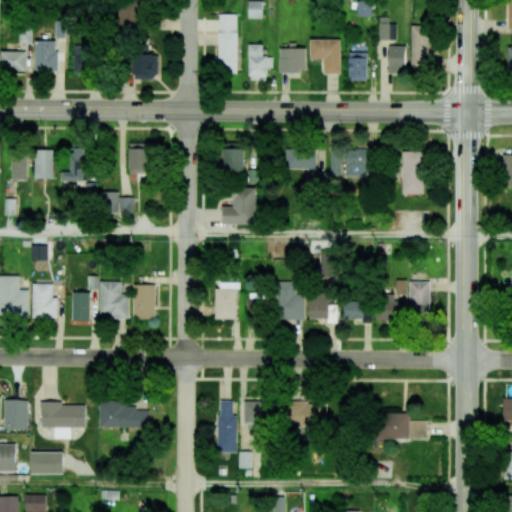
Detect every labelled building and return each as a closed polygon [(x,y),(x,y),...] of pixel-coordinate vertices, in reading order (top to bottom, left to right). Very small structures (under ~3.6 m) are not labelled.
[(262,18),(262,1),(248,0),(248,18),(262,18)] [(357,0),(357,15),(371,16),(371,0),(363,0),(357,0)] [(118,25),(141,26),(142,1),(119,1),(118,25)] [(238,14),(219,13),(218,72),(236,73),(238,14)] [(396,23),(388,23),(389,16),(379,16),(378,39),(396,40),(396,23)] [(411,67),(431,68),(432,25),(411,25),(411,67)] [(55,38),(64,38),(63,26),(55,27),(55,38)] [(340,40),(310,39),(310,59),(323,59),(323,73),(340,74),(340,40)] [(33,70),(56,71),(56,40),(34,40),(33,70)] [(262,44),(249,44),(248,80),(266,80),(266,68),(272,68),(272,56),(262,56),(262,44)] [(74,73),(90,72),(90,45),(73,45),(74,73)] [(279,71),(305,72),(306,45),(288,45),(288,48),(280,48),(279,71)] [(405,45),(388,45),(388,72),(405,72),(405,45)] [(25,51),(0,51),(1,71),(25,71),(25,51)] [(367,52),(349,52),(349,80),(367,80),(367,52)] [(158,54),(132,53),(132,78),(157,79),(158,54)] [(129,169),(148,169),(148,143),(129,143),(129,169)] [(85,181),(86,146),(70,145),(70,171),(62,171),(61,180),(85,181)] [(330,151),(330,175),(342,174),(342,170),(368,169),(368,147),(341,148),(342,151),(330,151)] [(244,149),(224,148),(223,170),(244,171),(244,149)] [(53,149),(34,149),(34,178),(53,178),(53,149)] [(315,168),(315,150),(284,151),(285,169),(315,168)] [(422,194),(423,151),(402,151),(402,194),(422,194)] [(27,153),(11,154),(12,180),(28,180),(27,153)] [(511,185),(511,153),(502,154),(503,186),(511,185)] [(97,182),(85,182),(85,194),(97,195),(97,182)] [(223,206),(222,224),(255,224),(255,187),(232,187),(232,206),(223,206)] [(118,212),(118,191),(99,191),(100,212),(118,212)] [(119,212),(134,213),(134,197),(119,197),(119,212)] [(4,214),(14,214),(15,198),(5,198),(4,214)] [(332,255),(318,256),(319,276),(333,275),(332,255)] [(28,289),(20,289),(19,275),(0,275),(0,315),(28,315),(28,289)] [(98,276),(88,276),(87,288),(97,289),(98,276)] [(406,294),(406,279),(396,280),(397,294),(406,294)] [(128,316),(128,294),(121,293),(121,282),(100,281),(99,316),(128,316)] [(304,320),(305,293),(298,293),(298,281),(275,281),(274,319),(304,320)] [(429,281),(409,281),(409,312),(430,312),(429,281)] [(216,319),(237,319),(238,282),(216,282),(216,319)] [(511,282),(503,282),(503,297),(511,297),(511,282)] [(32,317),(57,318),(57,297),(52,297),(52,283),(33,283),(32,317)] [(155,284),(133,284),(133,318),(156,318),(155,284)] [(72,320),(89,321),(89,292),(72,292),(72,320)] [(309,293),(309,318),(329,318),(328,293),(309,293)] [(377,319),(400,320),(401,294),(377,293),(377,319)] [(247,295),(248,318),(266,317),(265,294),(247,295)] [(372,301),(344,300),(343,318),(362,319),(362,322),(371,322),(372,301)] [(337,322),(337,303),(329,303),(330,322),(337,322)] [(511,419),(511,398),(502,398),(502,420),(511,419)] [(3,429),(27,429),(28,400),(4,399),(3,429)] [(99,426),(149,428),(149,410),(135,410),(135,406),(126,406),(126,401),(99,400),(99,426)] [(218,452),(237,452),(237,414),(233,414),(233,400),(218,400),(218,452)] [(85,404),(60,405),(60,401),(41,401),(41,427),(54,427),(54,438),(70,438),(70,427),(85,427),(85,404)] [(244,427),(269,428),(270,401),(245,401),(244,427)] [(288,401),(288,426),(326,427),(326,402),(288,401)] [(426,420),(409,420),(409,413),(375,413),(375,438),(426,437),(426,420)] [(0,470),(16,470),(16,443),(0,443),(0,470)] [(511,478),(511,450),(504,451),(503,479),(511,478)] [(63,473),(63,451),(31,451),(31,473),(63,473)] [(252,451),(238,451),(239,468),(252,468),(252,451)] [(45,511),(46,494),(25,494),(24,511),(45,511)] [(0,495),(0,511),(18,511),(18,496),(0,495)] [(284,511),(285,496),(273,496),(272,511),(284,511)]
